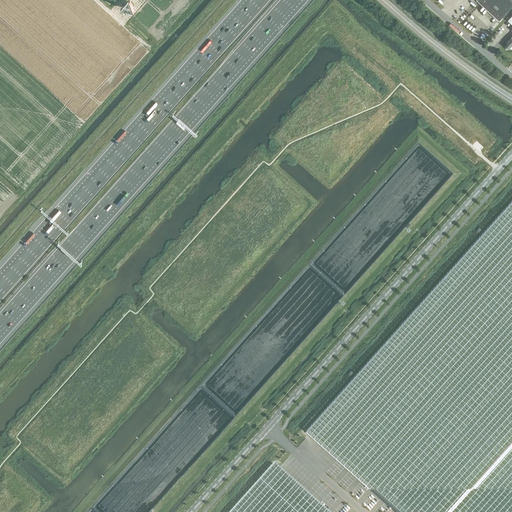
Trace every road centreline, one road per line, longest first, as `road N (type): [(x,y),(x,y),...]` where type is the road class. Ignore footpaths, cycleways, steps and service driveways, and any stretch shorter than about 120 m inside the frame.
road 1 (unclassified): [(189,511),(511,152)]
road 2 (motorway): [(0,324),(291,0)]
road 3 (motorway): [(258,0),(0,288)]
road 4 (tertiary): [(511,99),(383,0)]
